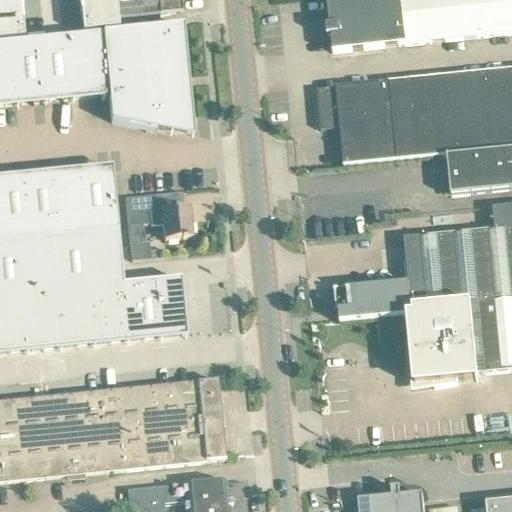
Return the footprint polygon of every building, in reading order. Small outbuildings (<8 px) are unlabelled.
[(19,0),(0,0),(0,43),(24,41),(19,0)] [(116,0),(78,0),(82,35),(119,32),(120,32),(118,21),(116,0)] [(116,0),(118,21),(160,17),(160,16),(182,14),(180,0),(116,0)] [(511,0),(333,0),(328,1),(334,55),(406,47),(406,48),(511,36),(511,0)] [(183,29),(98,37),(104,97),(108,97),(111,125),(156,134),(155,129),(187,135),(182,89),(186,89),(185,79),(181,79),(176,34),(183,33),(183,29)] [(104,97),(98,37),(70,40),(75,100),(100,97),(101,101),(105,101),(104,97)] [(75,100),(70,40),(41,43),(47,103),(75,100)] [(47,103),(41,43),(12,46),(18,106),(47,103)] [(0,107),(18,106),(12,46),(0,47),(0,107)] [(344,169),(448,158),(511,151),(511,71),(335,89),(336,90),(317,92),(321,133),(340,131),(344,169)] [(511,151),(448,158),(452,199),(511,192),(511,151)] [(108,176),(108,174),(83,177),(89,236),(117,234),(118,234),(113,183),(109,184),(109,176),(108,176)] [(89,236),(83,177),(54,180),(60,239),(89,236)] [(60,239),(54,180),(25,182),(31,242),(60,239)] [(31,242),(25,182),(0,184),(0,219),(3,245),(31,242)] [(138,228),(150,227),(150,229),(164,228),(165,244),(181,242),(181,243),(184,242),(192,241),(189,210),(184,211),(157,214),(155,198),(125,201),(128,229),(138,228)] [(340,325),(412,318),(437,315),(436,310),(511,302),(511,207),(493,210),(495,232),(404,241),(409,286),(337,293),(340,325)] [(0,354),(182,337),(177,286),(181,285),(181,281),(123,287),(117,234),(89,236),(60,239),(31,242),(3,245),(0,245),(0,354)] [(478,377),(511,373),(511,302),(436,310),(437,315),(409,318),(413,358),(410,359),(411,368),(413,367),(415,387),(434,385),(434,390),(458,387),(458,383),(476,381),(476,383),(478,383),(478,377)] [(0,404),(0,486),(208,466),(208,465),(225,463),(217,383),(0,404)] [(171,488),(127,493),(128,511),(163,511),(163,507),(186,504),(186,511),(230,511),(229,499),(223,500),(221,483),(171,488)] [(370,511),(511,511),(511,503),(486,506),(486,511),(424,511),(423,499),(401,501),(400,491),(391,492),(392,501),(370,503),(370,511)]
